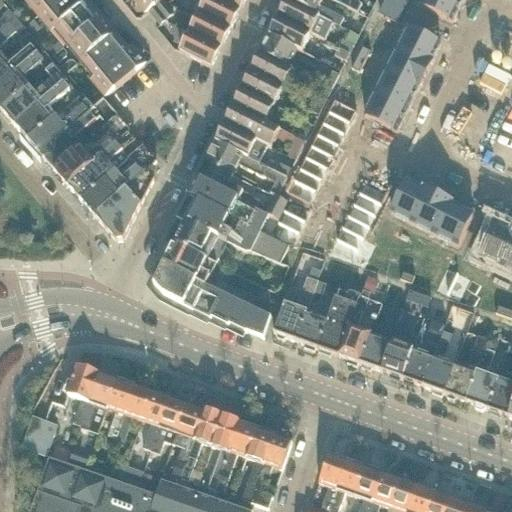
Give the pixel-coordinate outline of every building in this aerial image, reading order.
[(59,1),(58,0),(30,0),(42,15),(59,1)] [(110,28),(104,21),(86,0),(60,0),(59,1),(91,40),(127,83),(145,68),(144,67),(143,68),(110,28)] [(138,0),(149,13),(148,14),(149,15),(166,0),(138,0)] [(232,32),(241,13),(216,0),(209,0),(201,16),(232,32)] [(216,0),(241,13),(247,0),(216,0)] [(321,7),(324,0),(289,0),(288,2),(319,17),(335,25),(350,33),(354,24),(321,7)] [(329,0),(369,20),(373,12),(349,0),(329,0)] [(404,0),(388,0),(386,5),(408,16),(413,4),(404,0)] [(459,0),(428,0),(424,10),(454,24),(465,3),(459,0)] [(109,98),(127,83),(91,40),(59,1),(42,15),(75,55),(109,96),(108,97),(109,98)] [(326,43),(335,25),(319,17),(288,2),(280,20),(310,35),(326,43)] [(386,5),(380,16),(402,28),(408,16),(386,5)] [(168,22),(175,17),(167,7),(160,13),(168,22)] [(0,35),(17,21),(11,13),(0,22),(0,35)] [(162,28),(168,22),(160,13),(154,18),(162,28)] [(222,51),(232,32),(201,16),(192,35),(222,51)] [(351,34),(360,38),(369,22),(360,17),(351,34)] [(302,52),(310,35),(280,20),(271,37),(302,52)] [(31,37),(17,21),(0,35),(0,61),(3,59),(0,54),(0,50),(18,35),(24,42),(31,37)] [(412,33),(401,55),(431,70),(442,47),(412,33)] [(212,70),(222,51),(192,35),(182,55),(212,70)] [(0,89),(43,52),(42,51),(31,37),(24,42),(4,60),(3,59),(0,61),(0,89)] [(301,53),(302,52),(271,37),(262,56),(292,71),(293,71),(307,78),(311,70),(294,61),(298,52),(301,53)] [(351,56),(355,48),(342,42),(338,49),(351,56)] [(347,64),(351,56),(338,49),(334,57),(347,64)] [(363,49),(358,60),(366,64),(371,53),(363,49)] [(68,55),(66,52),(65,51),(55,59),(60,66),(68,59),(68,55)] [(0,110),(3,114),(56,68),(43,52),(0,89),(0,110)] [(307,59),(314,71),(326,64),(318,52),(307,59)] [(401,55),(390,76),(420,91),(431,70),(401,55)] [(283,89),(292,71),(262,56),(253,73),(283,89)] [(358,60),(352,71),(360,75),(366,64),(358,60)] [(79,67),(75,63),(71,63),(64,70),(69,76),(79,67)] [(67,82),(68,82),(56,68),(3,114),(16,129),(68,83),(67,82)] [(274,106),(283,89),(253,73),(244,91),(274,106)] [(333,92),(341,77),(333,73),(326,88),(333,92)] [(390,76),(379,97),(409,113),(420,91),(390,76)] [(74,103),(80,97),(68,83),(16,129),(30,144),(57,119),(49,110),(67,95),(74,103)] [(265,124),(274,106),(244,91),(235,108),(265,124)] [(324,110),(328,102),(315,96),(311,103),(324,110)] [(379,97),(367,120),(397,136),(409,113),(379,97)] [(42,158),(97,110),(90,102),(63,126),(57,119),(30,144),(42,158)] [(56,174),(118,119),(105,103),(97,110),(42,158),(56,174)] [(320,118),(324,110),(311,103),(307,111),(320,118)] [(335,105),(329,116),(351,127),(357,115),(338,106),(335,105)] [(293,138),(265,124),(235,108),(226,126),(257,141),(272,149),(277,139),(296,148),(290,158),(298,162),(306,145),(293,138)] [(329,116),(324,127),(345,138),(351,127),(329,116)] [(130,135),(131,133),(118,119),(56,174),(68,188),(130,135)] [(248,159),(257,141),(226,126),(217,144),(248,159)] [(324,127),(318,139),(340,150),(345,138),(324,127)] [(293,138),(306,145),(310,137),(297,130),(293,138)] [(134,144),(136,142),(130,135),(68,188),(83,205),(141,152),(134,144)] [(318,139),(312,150),(334,162),(340,150),(318,139)] [(248,159),(217,144),(207,164),(235,177),(240,167),(277,185),(272,196),(276,198),(279,199),(288,179),(276,173),(248,159)] [(158,164),(146,150),(145,149),(143,150),(141,152),(83,205),(95,219),(148,173),(158,164)] [(312,150),(306,162),(328,173),(334,162),(312,150)] [(306,162),(301,173),(322,184),(328,173),(306,162)] [(235,177),(207,164),(199,181),(257,211),(261,203),(230,187),(235,177)] [(289,180),(293,172),(280,165),(276,173),(288,179),(289,180)] [(125,243),(156,182),(148,173),(95,219),(96,220),(96,219),(118,244),(125,243)] [(301,173),(295,185),(316,196),(322,184),(301,173)] [(261,235),(270,218),(267,216),(257,211),(199,181),(190,198),(261,235)] [(409,183),(394,213),(416,225),(431,194),(409,183)] [(295,185),(289,196),(310,207),(316,196),(295,185)] [(366,187),(360,198),(382,209),(387,197),(366,187)] [(431,194),(416,225),(438,235),(453,205),(431,194)] [(282,267),(289,249),(261,235),(190,198),(182,215),(183,215),(184,214),(191,218),(189,223),(188,223),(187,224),(188,224),(187,225),(228,245),(248,253),(282,267)] [(281,223),(284,215),(290,205),(279,199),(276,198),(267,216),(270,218),(281,223)] [(360,198),(354,210),(376,220),(382,209),(360,198)] [(290,205),(284,215),(306,226),(312,216),(290,205)] [(453,205),(438,235),(460,247),(475,217),(453,205)] [(354,210),(349,221),(370,232),(376,220),(354,210)] [(281,223),(279,226),(300,237),(306,226),(284,215),(281,223)] [(349,221),(343,232),(364,243),(370,232),(349,221)] [(218,266),(228,245),(187,225),(184,232),(183,234),(181,235),(178,240),(178,243),(177,246),(218,266)] [(275,234),(273,238),(294,249),(300,237),(279,226),(275,234)] [(511,234),(495,226),(482,257),(504,267),(511,250),(511,234)] [(343,232),(337,244),(358,255),(364,243),(343,232)] [(358,255),(353,266),(364,270),(375,248),(364,243),(358,255)] [(337,244),(330,258),(353,266),(358,255),(337,244)] [(210,282),(218,266),(177,246),(176,247),(176,246),(166,267),(250,310),(255,301),(220,283),(218,286),(210,282)] [(272,321),(250,310),(166,267),(165,269),(156,288),(165,298),(187,309),(193,312),(193,313),(195,314),(213,322),(213,321),(228,327),(228,328),(230,329),(231,327),(246,334),(248,335),(262,340),(264,341),(265,342),(266,340),(272,321)] [(448,271),(436,293),(448,299),(459,277),(458,276),(448,271)] [(404,275),(401,283),(412,287),(415,279),(404,275)] [(305,289),(308,279),(298,276),(295,285),(305,289)] [(459,277),(448,299),(460,305),(471,283),(459,277)] [(298,344),(319,284),(309,281),(301,303),(289,298),(276,335),(275,335),(275,336),(279,338),(280,341),(285,343),(288,341),(298,344)] [(318,352),(340,291),(319,284),(298,344),(307,348),(306,350),(315,353),(316,351),(318,352)] [(340,359),(342,354),(361,299),(340,291),(318,352),(323,354),(322,356),(333,360),(334,357),(340,359)] [(274,308),(279,297),(271,293),(266,304),(274,308)] [(361,367),(364,361),(372,337),(358,332),(369,302),(361,299),(342,354),(340,359),(350,362),(349,365),(358,369),(359,366),(361,367)] [(499,308),(495,317),(507,321),(510,313),(499,308)] [(404,382),(414,352),(401,347),(412,317),(404,314),(401,324),(383,375),(392,378),(391,381),(400,384),(401,382),(404,382)] [(383,375),(401,324),(393,321),(389,332),(392,333),(389,343),(372,337),(364,361),(361,367),(364,368),(363,370),(372,374),(373,371),(383,375)] [(435,337),(443,340),(447,330),(433,325),(430,335),(435,337)] [(446,397),(457,367),(443,362),(455,330),(447,328),(447,330),(443,340),(425,390),(434,393),(434,396),(443,399),(444,397),(446,397)] [(425,390),(443,340),(435,337),(432,345),(430,344),(426,356),(414,352),(404,382),(406,383),(405,386),(415,389),(415,387),(425,390)] [(467,405),(485,354),(486,352),(489,342),(480,339),(468,371),(457,367),(446,397),(450,399),(450,401),(455,403),(457,401),(467,405)] [(492,341),(488,353),(495,355),(499,344),(492,341)] [(487,378),(495,355),(488,353),(486,352),(485,354),(467,405),(477,408),(477,411),(483,413),(485,411),(488,412),(499,382),(487,378)] [(91,373),(93,370),(83,367),(82,370),(79,369),(74,385),(70,384),(66,394),(70,396),(69,398),(82,403),(74,426),(82,429),(101,377),(91,373)] [(118,380),(108,376),(107,379),(101,377),(82,429),(100,436),(108,412),(118,383),(117,382),(118,380)] [(509,420),(511,411),(511,380),(510,386),(499,382),(488,412),(490,413),(489,415),(499,419),(500,417),(509,420)] [(129,384),(123,382),(120,384),(118,383),(108,412),(117,415),(107,443),(116,446),(136,389),(130,387),(129,384)] [(141,391),(136,389),(116,446),(124,449),(134,421),(143,424),(153,395),(151,394),(150,392),(144,389),(141,391)] [(165,399),(164,397),(158,394),(155,396),(153,395),(143,424),(152,427),(144,451),(152,453),(171,401),(165,399)] [(179,402),(176,403),(171,401),(152,453),(160,456),(169,433),(178,437),(188,407),(186,407),(185,404),(179,402)] [(201,409),(191,406),(190,408),(188,407),(178,437),(187,440),(179,463),(187,466),(205,414),(200,412),(201,409)] [(205,414),(187,466),(181,481),(190,484),(203,446),(212,449),(223,420),(221,419),(220,416),(213,414),(211,415),(205,414)] [(234,421),(227,419),(225,421),(223,420),(212,449),(221,452),(208,490),(216,493),(240,426),(235,424),(234,421)] [(48,459),(59,429),(35,420),(24,450),(48,459)] [(257,429),(247,426),(246,428),(240,426),(216,493),(225,496),(238,458),(247,461),(258,432),(256,431),(257,429)] [(268,433),(262,431),(260,433),(258,432),(247,461),(256,464),(243,503),(251,506),(275,438),(270,436),(268,433)] [(280,440),(275,438),(251,506),(268,511),(269,511),(277,490),(267,486),(273,470),(283,474),(293,445),(290,444),(289,441),(283,439),(280,440)] [(344,460),(334,456),(333,459),(331,458),(320,487),(330,490),(322,511),(317,511),(312,510),(311,511),(331,511),(349,464),(343,462),(344,460)] [(127,469),(123,482),(140,488),(150,461),(143,459),(138,473),(127,469)] [(244,511),(162,483),(157,498),(51,461),(32,511),(244,511)] [(355,466),(349,464),(331,511),(340,511),(347,496),(356,499),(366,470),(364,470),(365,467),(356,464),(355,466)] [(378,472),(369,469),(369,471),(366,470),(356,499),(365,503),(361,511),(370,511),(384,477),(378,475),(378,472)] [(155,491),(159,479),(145,475),(142,487),(155,491)] [(393,478),(391,479),(384,477),(370,511),(380,511),(382,508),(391,511),(401,483),(399,482),(398,480),(393,478)] [(411,487),(411,484),(405,482),(403,484),(401,483),(391,511),(390,511),(410,511),(418,489),(411,487)] [(425,491),(418,489),(410,511),(429,511),(436,495),(433,494),(434,493),(426,490),(425,491)] [(447,499),(446,497),(440,495),(439,496),(436,495),(429,511),(449,511),(453,501),(447,499)] [(459,501),(458,503),(453,501),(449,511),(468,511),(470,508),(468,507),(469,505),(459,501)]
